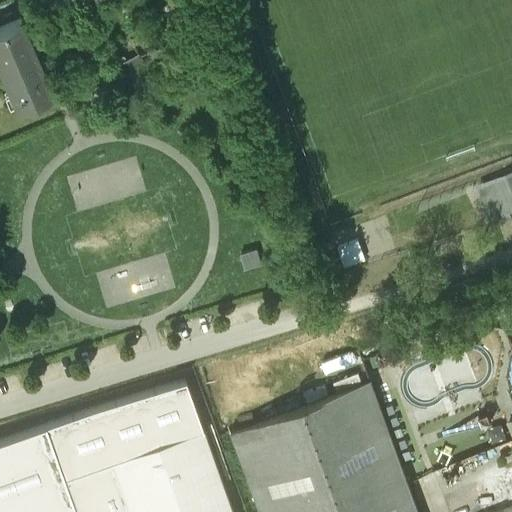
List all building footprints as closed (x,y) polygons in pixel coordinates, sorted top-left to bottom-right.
[(137,0),(122,0),(121,1),(129,20),(144,13),(137,0)] [(51,91),(20,19),(0,27),(0,66),(17,106),(51,91)] [(511,212),(511,173),(478,186),(491,219),(511,218),(511,213),(511,212)] [(232,511),(184,378),(92,407),(129,511),(232,511)] [(419,511),(371,380),(230,431),(260,511),(419,511)] [(129,511),(92,407),(44,421),(76,511),(129,511)] [(0,511),(76,511),(44,421),(0,437),(0,511)]
